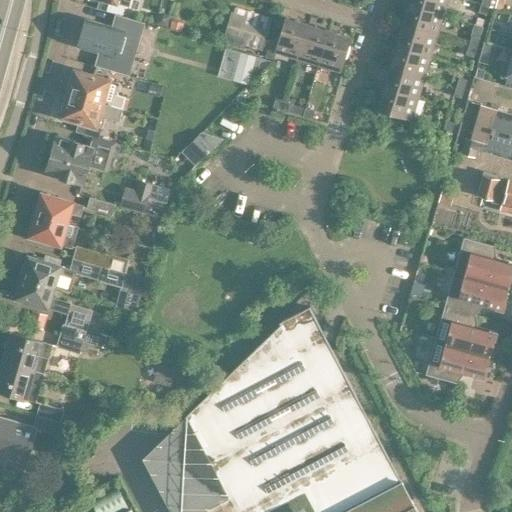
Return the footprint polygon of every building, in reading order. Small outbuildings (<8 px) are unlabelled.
[(105,13),(108,3),(98,0),(95,10),(105,13)] [(97,0),(98,0),(108,3),(128,9),(130,0),(97,0)] [(447,0),(408,0),(407,6),(442,16),(447,0)] [(485,17),(488,7),(480,5),(477,14),(485,17)] [(270,17),(266,15),(234,6),(233,12),(231,11),(229,17),(222,41),(260,52),(270,17)] [(442,16),(407,6),(401,27),(436,37),(442,16)] [(84,20),(76,47),(98,53),(94,66),(126,75),(141,23),(126,19),(120,17),(114,15),(110,27),(84,20)] [(161,15),(155,18),(153,26),(164,29),(167,16),(161,15)] [(274,54),(295,61),(306,26),(284,20),(278,41),(270,38),(264,59),(272,61),(274,54)] [(180,32),(182,24),(170,21),(168,29),(180,32)] [(327,32),(306,26),(295,61),(316,67),(327,32)] [(401,27),(395,47),(430,58),(436,37),(401,27)] [(338,73),(348,39),(327,32),(316,67),(338,73)] [(470,38),(467,47),(475,49),(478,40),(470,38)] [(483,42),(479,62),(491,64),(495,44),(483,42)] [(424,79),(430,58),(395,47),(388,68),(424,79)] [(472,58),(475,49),(467,47),(464,56),(472,58)] [(253,57),(240,53),(232,81),(246,85),(253,57)] [(69,85),(66,95),(121,111),(125,96),(113,93),(115,84),(118,74),(86,65),(83,75),(72,72),(72,74),(69,75),(67,82),(69,85)] [(484,70),(477,67),(474,75),(482,77),(484,70)] [(418,100),(424,79),(388,68),(382,89),(418,100)] [(457,79),(455,88),(463,90),(466,81),(457,79)] [(149,95),(157,98),(160,87),(151,85),(149,95)] [(460,100),(463,90),(455,88),(452,97),(460,100)] [(411,121),(418,100),(382,89),(376,110),(411,121)] [(118,122),(121,111),(66,95),(63,104),(60,105),(58,112),(60,115),(59,118),(81,124),(78,134),(91,138),(96,139),(103,118),(118,122)] [(280,111),(283,103),(274,101),(271,109),(280,111)] [(292,106),(283,103),(280,111),(290,114),(292,106)] [(511,115),(478,106),(468,141),(463,139),(459,155),(473,160),(475,151),(511,161),(511,115)] [(310,120),(313,112),(303,110),(301,118),(310,120)] [(450,133),(453,124),(445,121),(442,130),(450,133)] [(145,141),(151,142),(153,133),(147,131),(145,141)] [(99,140),(76,133),(73,143),(69,141),(69,142),(54,138),(48,156),(86,167),(106,173),(115,145),(99,140)] [(198,161),(221,139),(200,133),(185,148),(198,161)] [(58,180),(81,186),(86,167),(48,156),(43,174),(59,179),(58,180)] [(500,204),(498,211),(511,215),(511,181),(497,177),(496,181),(481,176),(475,197),(492,202),(492,201),(500,204)] [(124,191),(119,207),(142,214),(146,199),(163,203),(167,189),(150,185),(138,181),(134,194),(124,191)] [(436,204),(449,207),(453,196),(440,192),(436,204)] [(70,215),(79,218),(82,207),(40,195),(34,216),(67,226),(70,215)] [(110,217),(114,206),(88,198),(85,210),(110,217)] [(34,216),(28,237),(70,250),(76,229),(67,226),(34,216)] [(493,247),(462,238),(453,273),(507,288),(511,270),(511,264),(490,258),(493,247)] [(127,261),(76,246),(71,261),(122,276),(127,261)] [(68,273),(68,271),(64,269),(58,267),(42,262),(27,258),(25,264),(21,266),(17,277),(20,278),(54,289),(62,291),(68,273)] [(42,262),(58,267),(59,263),(44,258),(42,262)] [(122,276),(71,261),(68,271),(119,286),(114,304),(132,310),(140,281),(122,276)] [(501,311),(507,288),(453,273),(443,307),(474,316),(477,304),(501,311)] [(51,299),(54,289),(20,278),(14,299),(66,316),(63,325),(62,325),(58,336),(82,342),(88,321),(91,311),(69,305),(51,299)] [(443,307),(434,341),(488,356),(495,333),(471,327),(474,316),(443,307)] [(415,511),(308,308),(278,323),(279,325),(183,418),(224,497),(195,511),(415,511)] [(42,329),(47,315),(33,311),(29,325),(42,329)] [(43,374),(51,346),(9,334),(0,362),(43,374)] [(99,334),(96,346),(97,346),(105,348),(108,336),(99,334)] [(78,355),(82,342),(58,336),(55,348),(78,355)] [(424,375),(455,384),(458,373),(482,380),(488,356),(434,341),(424,375)] [(82,342),(80,350),(95,354),(97,346),(96,346),(82,342)] [(42,375),(43,374),(0,362),(0,363),(0,393),(34,403),(38,390),(30,388),(34,372),(42,375)] [(152,382),(169,388),(174,370),(157,365),(152,382)] [(35,416),(59,423),(61,417),(63,411),(38,404),(35,416)] [(56,436),(56,435),(59,423),(35,416),(31,428),(0,419),(0,470),(2,471),(5,460),(25,466),(36,431),(56,436)] [(59,423),(56,435),(64,437),(66,432),(70,434),(74,421),(61,417),(59,423)] [(59,451),(65,462),(71,459),(64,448),(59,451)] [(90,502),(95,511),(112,511),(127,504),(118,487),(90,502)]
